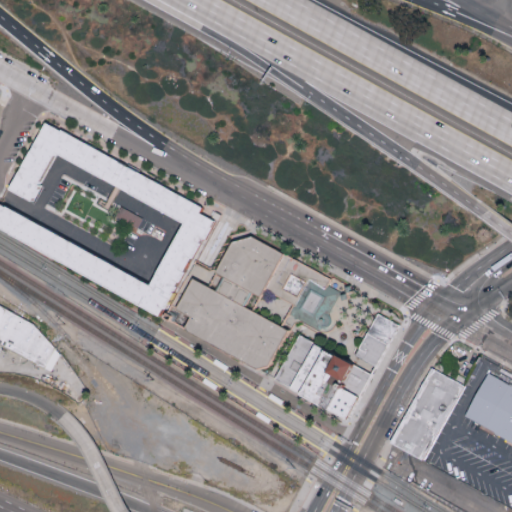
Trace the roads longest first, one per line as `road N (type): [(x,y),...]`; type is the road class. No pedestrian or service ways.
road 1 (motorway): [(158,0),(485,215)]
road 2 (motorway): [(182,0),(511,176)]
road 3 (motorway): [(511,133),(268,0)]
road 4 (tertiary): [(228,511),(0,435)]
road 5 (residential): [(354,440),(166,326)]
road 6 (primary): [(441,306),(414,330),(325,489)]
road 7 (secondary): [(0,70),(170,161)]
road 8 (motorway): [(511,118),(351,47)]
road 9 (motorway): [(38,53),(170,161)]
road 10 (primary): [(170,161),(316,239)]
road 11 (primary): [(147,511),(0,457)]
road 12 (primary): [(316,239),(441,306)]
road 13 (primary): [(338,511),(399,399)]
